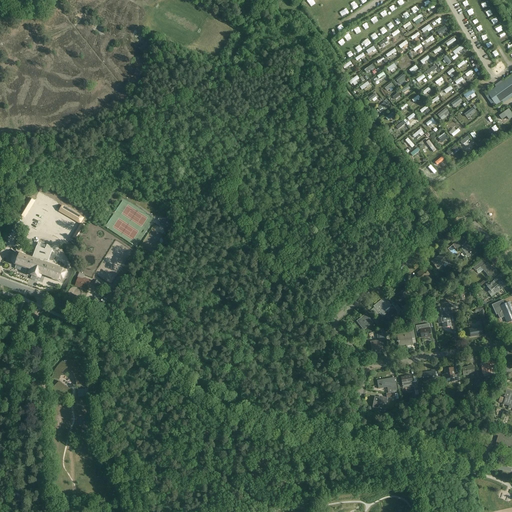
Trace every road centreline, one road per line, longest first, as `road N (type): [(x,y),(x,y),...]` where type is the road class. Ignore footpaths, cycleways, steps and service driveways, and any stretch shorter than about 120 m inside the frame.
road 1 (tertiary): [(352,442),(251,421),(78,310),(0,281)]
road 2 (unclassified): [(365,367),(336,317),(432,242)]
road 3 (track): [(32,349),(22,511)]
road 4 (tertiary): [(511,470),(352,442)]
road 5 (residential): [(365,367),(511,342)]
